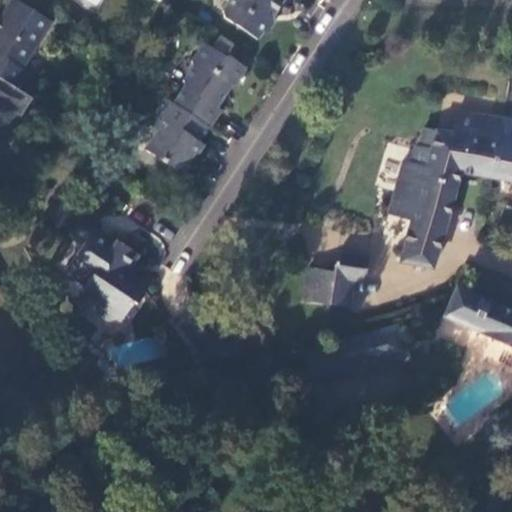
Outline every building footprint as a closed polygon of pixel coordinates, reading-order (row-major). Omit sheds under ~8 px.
[(281,0),(280,0),(229,0),(221,13),(222,20),(258,44),(262,37),(269,35),(275,26),(272,20),(283,2),(281,0)] [(0,82),(23,97),(33,81),(28,78),(58,30),(20,6),(0,38),(0,82)] [(172,106),(206,129),(208,130),(220,110),(216,107),(228,89),(230,91),(236,81),(244,70),(242,69),(223,57),(220,58),(201,45),(190,63),(192,69),(183,84),(183,89),(172,106)] [(0,148),(5,140),(18,140),(13,128),(30,101),(23,97),(0,82),(0,148)] [(172,106),(164,101),(154,117),(158,120),(153,128),(155,136),(143,153),(178,175),(191,155),(191,151),(206,129),(172,106)] [(511,181),(511,121),(504,120),(454,112),(450,135),(421,129),(418,147),(414,147),(411,163),(403,161),(388,215),(411,220),(399,262),(432,268),(459,172),(493,178),(511,181)] [(71,235),(83,243),(67,268),(75,274),(73,278),(84,286),(80,292),(83,297),(92,303),(94,312),(109,322),(115,319),(120,322),(132,304),(135,306),(148,287),(134,277),(131,281),(124,276),(127,273),(138,256),(114,241),(114,242),(80,220),(71,235)] [(362,282),(366,258),(336,253),(332,278),(362,282)] [(453,293),(442,317),(511,347),(511,312),(455,288),(453,293)] [(195,351),(199,365),(238,354),(201,305),(175,324),(195,351)] [(337,337),(344,371),(409,358),(402,324),(337,337)] [(160,335),(108,347),(113,367),(165,356),(160,335)]
